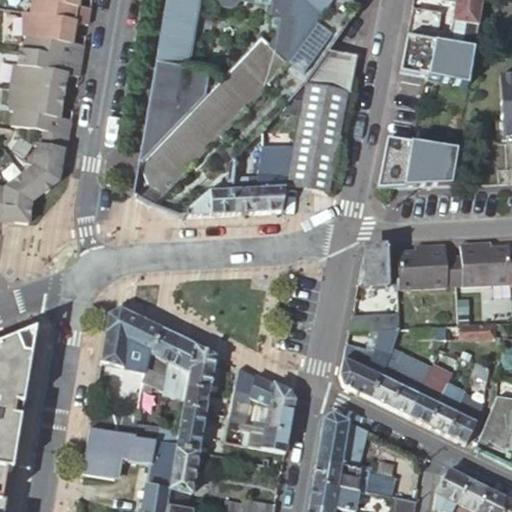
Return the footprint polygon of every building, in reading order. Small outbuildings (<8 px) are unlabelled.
[(88,26),(91,10),(76,7),(76,0),(30,0),(30,1),(34,1),(32,16),(76,24),(88,26)] [(149,183),(161,195),(227,124),(231,129),(241,118),(247,112),(243,108),(262,88),(284,65),(266,47),(258,40),(220,79),(209,69),(184,65),(196,0),(163,0),(130,196),(134,198),(149,183)] [(334,2),(335,0),(269,0),(266,20),(271,21),(270,29),(272,32),(271,41),(266,47),(284,65),(262,88),(267,92),(286,69),(304,47),(310,39),(316,30),(325,17),(334,2)] [(328,52),(357,8),(345,0),(335,0),(334,2),(325,17),(316,30),(310,39),(304,47),(286,69),(267,92),(285,108),(288,106),(292,102),(305,85),(308,82),(327,53),(328,52)] [(456,11),(450,46),(449,48),(471,52),(473,36),(479,0),(445,0),(444,9),(456,11)] [(76,24),(32,16),(24,14),(24,39),(28,40),(26,53),(81,63),(84,49),(70,46),(71,38),(74,39),(76,24)] [(449,48),(404,40),(397,75),(464,89),(471,52),(449,48)] [(81,63),(26,53),(21,53),(19,68),(16,68),(11,89),(64,99),(66,85),(63,85),(64,77),(79,80),(81,63)] [(351,59),(327,53),(308,82),(305,85),(301,104),(285,185),(323,193),(351,59)] [(511,78),(496,79),(500,142),(511,141),(511,78)] [(64,99),(11,89),(11,113),(15,114),(13,129),(38,133),(68,138),(71,123),(57,121),(58,113),(61,114),(64,99)] [(285,108),(279,114),(298,118),(301,104),(292,102),(288,106),(285,108)] [(241,118),(231,129),(246,143),(263,127),(247,112),(241,118)] [(65,152),(68,138),(38,133),(36,147),(38,148),(35,168),(25,176),(41,197),(59,184),(63,163),(60,162),(62,152),(65,152)] [(384,141),(374,191),(386,191),(448,189),(454,154),(384,141)] [(254,190),(284,187),(288,165),(292,146),(259,147),(258,160),(256,171),(255,182),(255,185),(254,190)] [(239,165),(233,156),(216,172),(206,181),(208,193),(220,192),(221,178),(234,169),(239,165)] [(248,179),(234,179),(232,179),(232,191),(235,191),(254,190),(255,185),(255,182),(256,171),(258,160),(248,161),(248,179)] [(234,179),(234,169),(221,178),(220,192),(232,191),(232,179),(234,179)] [(41,197),(25,176),(6,190),(0,189),(0,222),(4,223),(4,220),(15,221),(15,223),(15,224),(29,225),(29,223),(31,205),(41,197)] [(206,181),(187,198),(193,205),(208,193),(206,181)] [(134,198),(148,206),(161,195),(149,183),(134,198)] [(252,215),(279,213),(284,187),(254,190),(254,191),(256,191),(252,215)] [(235,191),(231,216),(252,215),(256,191),(254,191),(254,190),(235,191)] [(172,212),(178,218),(226,216),(231,216),(235,191),(232,191),(220,192),(208,193),(193,205),(187,198),(172,212)] [(384,288),(395,287),(393,254),(393,248),(382,249),(384,288)] [(363,289),(384,288),(382,249),(368,250),(361,256),(356,284),(358,287),(363,287),(363,289)] [(458,257),(459,288),(509,285),(507,250),(507,249),(487,250),(457,251),(458,257)] [(395,291),(444,288),(442,258),(442,252),(413,253),(393,254),(395,287),(395,291)] [(444,288),(452,288),(451,257),(442,258),(444,288)] [(451,257),(452,288),(459,288),(458,257),(451,257)] [(106,316),(98,362),(121,368),(126,339),(150,351),(160,331),(117,310),(106,316)] [(377,333),(397,332),(398,331),(397,314),(349,317),(346,335),(377,333)] [(510,324),(510,316),(498,317),(499,325),(510,324)] [(462,327),(454,327),(426,329),(420,342),(423,343),(491,341),(490,325),(475,326),(462,327)] [(410,344),(419,343),(420,342),(426,329),(422,329),(408,330),(410,344)] [(176,339),(160,331),(150,351),(143,374),(141,384),(163,389),(164,385),(168,357),(176,339)] [(0,511),(3,511),(33,332),(0,345),(0,511)] [(341,388),(368,401),(378,379),(377,378),(389,355),(390,352),(397,332),(377,333),(372,351),(343,345),(337,378),(341,388)] [(126,339),(121,368),(143,374),(150,351),(126,339)] [(193,347),(176,339),(168,357),(164,385),(186,389),(188,377),(189,370),(193,347)] [(214,358),(193,347),(189,370),(211,374),(214,358)] [(378,379),(368,401),(386,409),(410,361),(390,352),(389,355),(377,378),(378,379)] [(410,361),(386,409),(405,419),(425,377),(429,370),(410,361)] [(485,373),(474,365),(467,382),(482,385),(485,373)] [(188,377),(186,389),(208,393),(211,374),(189,370),(188,377)] [(264,429),(286,434),(292,402),(288,394),(254,377),(248,400),(248,401),(255,403),(268,409),(264,429)] [(425,377),(405,419),(424,428),(435,406),(445,387),(425,377)] [(462,395),(445,387),(435,406),(454,415),(460,401),(462,395)] [(493,388),(493,399),(507,401),(509,390),(493,388)] [(208,393),(186,389),(182,410),(204,414),(208,393)] [(232,397),(227,421),(237,423),(243,425),(248,401),(248,400),(232,397)] [(472,452),(498,464),(511,420),(511,401),(507,401),(493,399),(472,452)] [(460,401),(454,415),(472,424),(476,414),(477,408),(460,401)] [(91,402),(90,408),(115,413),(114,416),(129,419),(128,423),(134,425),(138,406),(138,404),(115,408),(91,402)] [(250,426),(264,429),(268,409),(255,403),(250,426)] [(435,406),(424,428),(443,437),(454,415),(435,406)] [(90,408),(86,430),(132,440),(133,430),(134,425),(128,423),(129,419),(114,416),(115,413),(90,408)] [(204,414),(182,410),(178,430),(201,434),(204,414)] [(355,470),(364,432),(330,415),(321,421),(314,463),(355,470)] [(454,415),(443,437),(447,439),(463,447),(472,424),(454,415)] [(235,432),(248,435),(250,426),(243,425),(237,423),(235,432)] [(246,448),(283,455),(286,434),(264,429),(250,426),(248,435),(246,448)] [(110,456),(115,458),(147,464),(138,511),(163,511),(164,511),(164,507),(175,449),(155,445),(132,440),(86,430),(80,469),(107,474),(110,456)] [(133,430),(132,440),(155,445),(156,434),(133,430)] [(155,445),(175,449),(175,448),(177,437),(178,434),(157,430),(156,434),(155,445)] [(177,437),(175,448),(197,452),(201,434),(178,430),(178,434),(177,437)] [(175,449),(164,507),(184,511),(187,494),(190,495),(197,452),(175,448),(175,449)] [(80,469),(79,476),(111,481),(115,458),(110,456),(107,474),(80,469)] [(367,472),(355,470),(314,463),(310,486),(356,494),(364,495),(367,477),(367,472)] [(466,483),(446,473),(434,496),(432,509),(438,511),(451,511),(454,506),(466,483)] [(367,477),(364,495),(391,500),(394,482),(367,477)] [(475,511),(485,492),(466,483),(454,506),(453,511),(475,511)] [(310,486),(306,507),(337,511),(353,511),(356,494),(310,486)] [(500,511),(502,500),(485,492),(475,511),(500,511)] [(412,511),(414,504),(391,500),(389,511),(412,511)] [(511,511),(511,505),(502,500),(500,511),(511,511)] [(272,511),(273,506),(242,501),(241,507),(225,504),(223,511),(272,511)]
